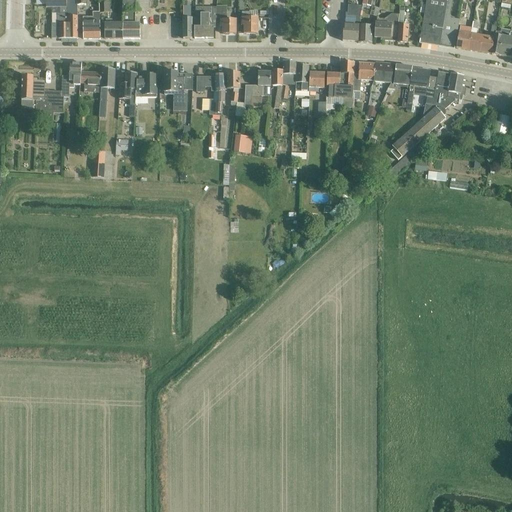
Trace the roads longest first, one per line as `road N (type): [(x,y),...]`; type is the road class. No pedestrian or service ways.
road 1 (tertiary): [(15,52),(276,53)]
road 2 (tertiary): [(332,53),(511,75)]
